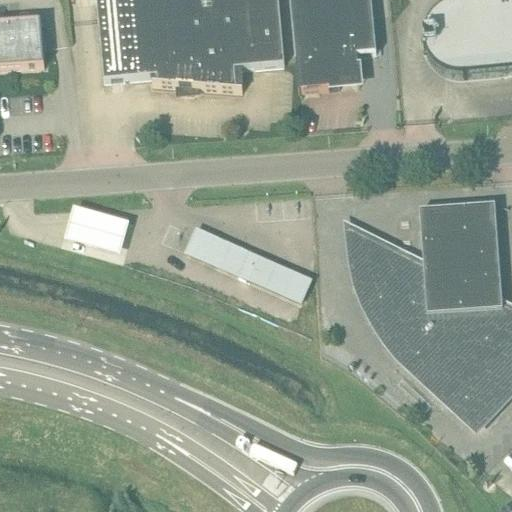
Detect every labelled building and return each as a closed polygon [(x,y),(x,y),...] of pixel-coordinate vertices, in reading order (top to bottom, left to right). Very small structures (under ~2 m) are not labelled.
[(96,0),(102,65),(104,85),(157,80),(158,87),(152,87),(152,88),(178,91),(179,96),(193,97),(193,92),(242,96),(242,94),(236,94),(235,73),(284,69),(277,0),(96,0)] [(377,58),(375,38),(371,0),(289,0),(299,98),(300,98),(300,96),(339,92),(338,82),(358,80),(357,60),(377,58)] [(427,30),(424,40),(423,40),(424,55),(426,55),(430,64),(436,71),(444,77),(454,80),(463,80),(511,75),(511,0),(458,0),(459,8),(449,9),(440,14),(432,21),(427,30)] [(0,75),(44,72),(41,26),(0,29),(0,75)] [(389,347),(402,363),(476,432),(511,394),(511,317),(503,313),(495,210),(419,216),(424,274),(351,237),(355,266),(360,289),(368,310),(378,330),(389,347)] [(134,227),(73,211),(63,247),(124,262),(134,227)] [(259,263),(248,258),(238,279),(249,284),(259,263)]
